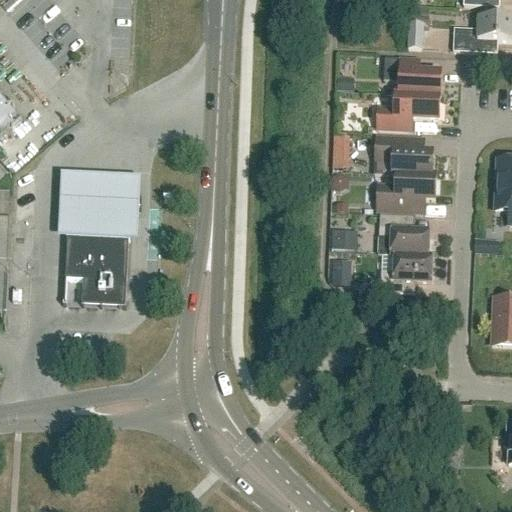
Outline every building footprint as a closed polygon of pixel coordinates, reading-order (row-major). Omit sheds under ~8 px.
[(511,0),(463,0),(463,10),(499,12),(500,0),(511,0)] [(511,23),(501,23),(502,15),(481,14),(481,22),(478,22),(477,34),(454,33),(453,56),(497,58),(498,46),(511,46),(511,23)] [(422,53),(423,27),(408,26),(407,52),(422,53)] [(399,99),(440,101),(441,76),(414,75),(415,64),(385,62),(384,85),(400,86),(399,99)] [(349,83),(338,83),(338,94),(349,95),(349,83)] [(399,99),(395,98),(395,113),(378,112),(377,135),(407,136),(408,125),(439,126),(440,101),(399,99)] [(0,144),(7,138),(13,139),(14,132),(22,125),(14,117),(15,111),(9,110),(0,100),(0,144)] [(375,179),(392,180),(396,180),(396,179),(432,181),(432,180),(433,157),(408,156),(408,143),(376,141),(375,179)] [(348,174),(349,158),(335,158),(334,162),(334,173),(348,174)] [(511,164),(497,164),(495,215),(510,216),(509,230),(511,229),(511,164)] [(142,182),(61,178),(58,241),(139,245),(142,182)] [(436,181),(432,180),(432,181),(396,179),(396,180),(396,191),(378,190),(377,216),(409,217),(410,204),(435,205),(436,181)] [(332,216),(347,217),(347,209),(332,209),(332,216)] [(380,259),(395,260),(395,259),(428,261),(428,260),(430,235),(406,234),(407,220),(380,218),(379,242),(381,242),(380,259)] [(345,254),(345,235),(332,234),(332,253),(345,254)] [(126,313),(130,242),(119,241),(67,238),(64,283),(83,284),(81,310),(117,312),(126,313)] [(487,244),(475,243),(474,256),(487,256),(487,244)] [(432,260),(428,260),(428,261),(395,259),(395,260),(394,276),(381,275),(380,299),(407,300),(408,286),(431,287),(432,260)] [(334,276),(334,289),(348,289),(348,276),(334,276)] [(511,303),(494,303),(492,350),(511,350),(511,303)]
